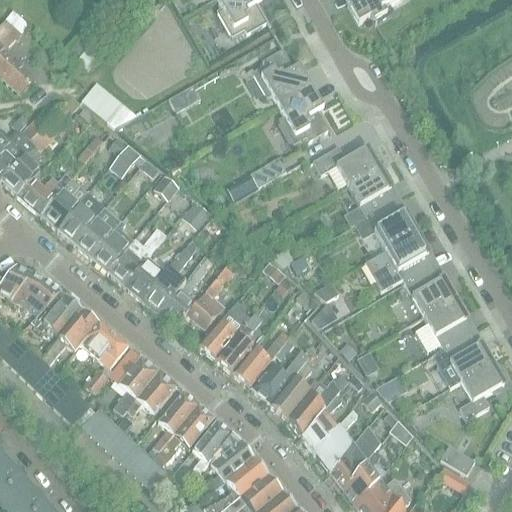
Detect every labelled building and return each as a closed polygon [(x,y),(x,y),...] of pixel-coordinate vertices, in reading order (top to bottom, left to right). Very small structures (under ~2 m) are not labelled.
[(261,4),(259,0),(217,0),(215,1),(221,12),(216,15),(231,41),(244,34),(246,38),(266,26),(256,7),(261,4)] [(356,0),(357,1),(346,8),(357,27),(369,20),(371,25),(386,16),(383,12),(402,1),(401,0),(356,0)] [(130,20),(116,8),(103,23),(116,35),(130,20)] [(4,23),(0,27),(0,81),(19,98),(34,82),(4,54),(20,37),(4,23)] [(263,69),(251,77),(265,102),(271,99),(277,110),(311,90),(299,69),(293,72),(282,53),(281,53),(261,65),(263,69)] [(96,86),(81,104),(116,132),(138,119),(96,86)] [(192,88),(168,102),(176,116),(200,102),(192,88)] [(308,91),(277,110),(283,120),(278,123),(292,149),(305,141),(307,146),(328,133),(317,114),(323,111),(311,90),(308,91)] [(69,118),(78,108),(70,100),(60,109),(69,118)] [(50,108),(21,138),(33,149),(39,156),(68,126),(50,108)] [(20,118),(11,128),(18,135),(19,134),(27,125),(20,118)] [(8,145),(0,153),(0,182),(33,149),(21,138),(18,135),(8,145)] [(0,136),(0,153),(8,145),(0,136)] [(108,152),(118,160),(126,150),(116,142),(108,152)] [(33,149),(0,182),(0,183),(16,199),(33,181),(40,174),(36,171),(37,169),(34,162),(40,156),(39,156),(33,149)] [(121,182),(140,159),(127,149),(108,172),(121,182)] [(338,150),(312,165),(320,179),(335,170),(347,189),(378,171),(366,151),(345,163),(338,150)] [(77,161),(84,167),(92,157),(86,152),(77,161)] [(277,162),(250,178),(258,192),(285,176),(277,162)] [(152,183),(158,175),(144,163),(137,171),(152,183)] [(178,169),(170,173),(172,178),(181,174),(178,169)] [(378,171),(347,189),(358,210),(359,210),(366,222),(394,206),(387,193),(389,192),(378,171)] [(33,181),(16,199),(40,219),(72,182),(65,176),(57,185),(51,180),(43,189),(33,181)] [(167,205),(179,192),(165,179),(153,193),(167,205)] [(72,182),(40,219),(56,233),(87,197),(88,196),(72,182)] [(87,197),(56,233),(73,247),(103,211),(104,211),(87,197)] [(196,204),(182,220),(196,232),(209,216),(196,204)] [(394,206),(366,222),(373,234),(384,255),(415,237),(403,216),(401,218),(394,206)] [(103,211),(73,247),(90,261),(104,245),(120,225),(103,211)] [(104,245),(90,261),(106,275),(133,244),(122,234),(124,232),(122,231),(125,228),(121,225),(120,225),(104,245)] [(133,244),(106,275),(123,290),(147,262),(165,240),(156,233),(142,250),(134,243),(133,244)] [(415,237),(384,255),(385,255),(365,267),(382,296),(402,284),(403,287),(431,271),(424,259),(427,257),(415,237)] [(164,276),(141,305),(158,319),(184,287),(175,280),(191,259),(183,252),(164,276)] [(287,252),(271,260),(282,269),(294,263),(287,252)] [(184,287),(158,319),(175,332),(185,319),(195,306),(186,299),(211,267),(204,261),(184,287)] [(147,262),(123,290),(141,305),(164,276),(147,262)] [(285,279),(269,265),(262,273),(278,287),(285,279)] [(4,284),(0,289),(0,296),(24,309),(37,320),(43,314),(60,295),(43,282),(30,276),(16,269),(4,284)] [(195,306),(185,319),(208,338),(229,314),(213,301),(232,277),(224,271),(205,294),(195,306)] [(431,271),(403,287),(411,300),(410,300),(422,320),(453,302),(441,282),(439,283),(431,271)] [(284,282),(276,291),(283,298),(291,288),(284,282)] [(331,286),(314,296),(326,305),(338,297),(331,286)] [(37,320),(30,326),(39,336),(46,330),(59,340),(82,313),(64,297),(63,297),(60,295),(43,314),(37,320)] [(453,302),(422,320),(427,328),(414,335),(426,356),(439,348),(441,353),(470,336),(462,324),(465,322),(453,302)] [(328,305),(311,323),(319,332),(337,321),(328,305)] [(208,338),(197,350),(213,363),(214,364),(249,323),(240,316),(243,312),(236,306),(229,314),(208,338)] [(58,341),(42,361),(49,367),(65,347),(73,354),(79,347),(97,325),(82,313),(59,340),(58,341)] [(249,323),(214,364),(231,378),(253,351),(244,344),(261,324),(253,318),(249,323)] [(97,325),(79,347),(107,371),(125,349),(97,325)] [(2,326),(0,328),(0,346),(12,335),(2,326)] [(12,335),(0,346),(0,360),(1,362),(20,343),(12,335)] [(253,351),(231,378),(248,392),(274,360),(288,343),(289,341),(282,335),(263,359),(253,351)] [(441,353),(431,359),(450,391),(460,385),(491,367),(479,347),(477,348),(470,336),(441,353)] [(20,343),(1,362),(10,370),(28,351),(20,343)] [(288,343),(274,360),(280,365),(293,348),(288,343)] [(347,345),(339,353),(348,362),(356,355),(347,345)] [(28,351),(10,370),(18,378),(37,359),(28,351)] [(129,352),(107,379),(126,395),(112,412),(121,419),(125,414),(135,402),(134,402),(157,375),(139,360),(129,352)] [(271,368),(251,393),(270,409),(304,366),(308,362),(300,355),(285,374),(287,376),(284,379),(271,368)] [(370,355),(357,362),(366,379),(379,372),(370,355)] [(37,359),(18,378),(26,386),(45,367),(37,359)] [(304,366),(270,409),(288,423),(310,395),(300,387),(312,372),(304,366)] [(45,367),(26,386),(35,394),(53,375),(45,367)] [(491,367),(460,385),(471,405),(458,412),(465,424),(488,410),(482,400),(503,388),(491,367)] [(94,396),(106,380),(97,373),(85,388),(94,396)] [(53,375),(35,394),(43,402),(62,383),(53,375)] [(135,402),(125,414),(129,417),(128,417),(132,420),(136,416),(135,415),(141,408),(152,417),(175,390),(157,375),(134,402),(135,402)] [(355,379),(350,384),(358,393),(363,388),(355,379)] [(62,383),(43,402),(52,411),(71,392),(62,383)] [(389,385),(379,391),(387,404),(396,398),(389,385)] [(310,395),(288,423),(302,441),(324,412),(335,399),(338,395),(331,386),(326,393),(317,386),(310,395)] [(71,392),(52,411),(62,420),(80,401),(71,392)] [(152,451),(148,456),(151,459),(153,461),(172,438),(197,408),(182,395),(157,425),(166,433),(151,451),(152,451)] [(324,412),(302,441),(315,458),(337,429),(328,417),(341,405),(335,399),(324,412)] [(80,401),(62,420),(72,429),(89,409),(80,401)] [(172,438),(153,461),(153,462),(158,466),(162,469),(166,465),(167,466),(176,455),(174,453),(180,445),(188,451),(212,421),(197,408),(172,438)] [(81,429),(89,436),(105,418),(98,411),(81,429)] [(337,429),(315,458),(329,477),(352,448),(342,435),(356,419),(352,414),(337,429)] [(390,416),(384,421),(391,429),(397,424),(390,416)] [(105,418),(89,436),(96,443),(113,425),(105,418)] [(398,423),(389,435),(405,448),(412,440),(398,423)] [(113,425),(96,443),(104,450),(121,432),(113,425)] [(201,462),(184,482),(190,487),(210,463),(231,438),(216,425),(191,455),(201,462)] [(121,432),(104,450),(112,456),(128,439),(121,432)] [(352,448),(329,477),(342,494),(372,456),(375,452),(362,435),(352,448)] [(209,485),(198,493),(204,501),(225,485),(253,462),(239,445),(231,438),(210,463),(212,466),(209,468),(217,478),(209,485)] [(128,439),(112,456),(119,463),(136,445),(128,439)] [(136,445),(119,463),(127,470),(143,452),(136,445)] [(439,464),(465,479),(474,465),(448,450),(439,464)] [(143,452),(127,470),(134,477),(151,459),(148,456),(143,452)] [(372,456),(342,494),(355,511),(378,483),(369,472),(379,461),(372,456)] [(0,498),(18,482),(17,482),(7,471),(9,469),(0,458),(0,498)] [(151,459),(134,477),(142,484),(158,466),(153,462),(153,461),(151,459)] [(226,501),(205,511),(225,511),(238,501),(267,479),(253,462),(225,485),(233,495),(226,501)] [(158,466),(142,484),(149,491),(166,473),(162,469),(158,466)] [(443,471),(437,481),(463,497),(469,486),(443,471)] [(166,473),(149,491),(157,498),(174,480),(166,473)] [(238,501),(225,511),(239,511),(244,508),(247,511),(260,511),(281,496),(267,479),(238,501)] [(18,482),(0,498),(0,502),(6,509),(3,511),(38,511),(42,509),(41,509),(31,498),(33,496),(20,481),(19,480),(17,482),(18,482)] [(378,483),(355,511),(381,511),(391,501),(383,491),(378,483)] [(391,501),(381,511),(400,511),(409,505),(393,484),(383,491),(391,501)] [(295,511),(281,496),(260,511),(295,511)]
